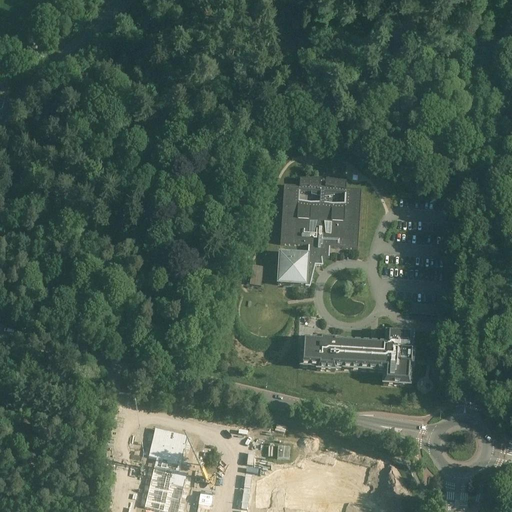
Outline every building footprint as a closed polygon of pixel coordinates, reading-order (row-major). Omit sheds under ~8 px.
[(299,188),(284,187),(280,246),(308,247),(308,256),(278,254),(276,287),(283,288),(283,289),(293,289),(293,288),(307,289),(307,287),(311,288),(312,266),(321,266),(321,260),(329,260),(329,259),(328,259),(329,249),(357,250),(361,192),(346,191),(346,183),(327,182),(327,176),(323,176),(319,176),(319,181),(299,180),(299,188)] [(388,264),(388,275),(440,277),(440,271),(408,269),(408,264),(388,264)] [(250,286),(254,286),(256,287),(260,287),(263,268),(252,267),(250,286)] [(301,342),(300,368),(316,369),(316,371),(334,373),(334,371),(384,374),(383,386),(409,388),(410,371),(412,371),(413,364),(413,360),(413,353),(411,353),(412,336),(386,334),(385,347),(376,346),(370,346),(336,344),(336,342),(330,342),(324,341),(318,341),(318,343),(301,342)] [(186,439),(153,430),(146,459),(156,462),(154,468),(152,468),(142,510),(150,511),(176,511),(185,476),(177,474),(186,439)] [(289,449),(278,448),(277,460),(288,461),(289,449)] [(294,483),(289,499),(312,505),(313,500),(319,502),(317,507),(335,511),(342,511),(346,498),(363,503),(368,488),(362,486),(366,470),(338,463),(336,468),(306,460),(300,484),(294,483)]
